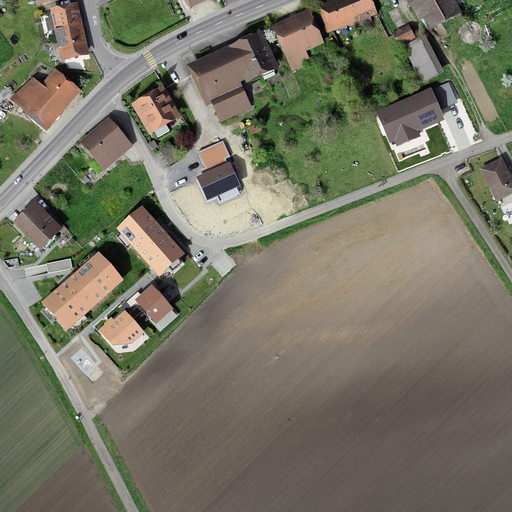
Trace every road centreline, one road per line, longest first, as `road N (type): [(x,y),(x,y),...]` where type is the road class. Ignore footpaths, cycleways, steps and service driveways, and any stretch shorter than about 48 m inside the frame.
road 1 (residential): [(511,137),(213,243),(193,237),(174,216),(105,93)]
road 2 (unclassified): [(0,273),(135,511)]
road 3 (secondary): [(122,77),(181,40),(273,0)]
road 4 (secondary): [(0,204),(105,93)]
road 5 (track): [(440,167),(511,273)]
